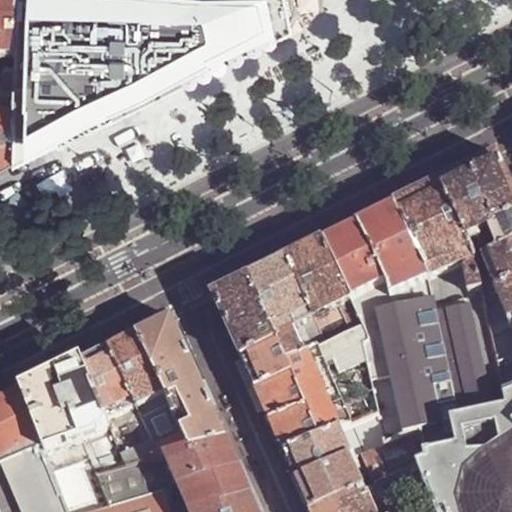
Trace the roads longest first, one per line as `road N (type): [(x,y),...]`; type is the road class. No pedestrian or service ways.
road 1 (tertiary): [(168,248),(491,86)]
road 2 (residential): [(285,511),(168,248)]
road 3 (tertiary): [(0,332),(168,248)]
road 4 (unknown): [(317,0),(277,43),(189,94)]
road 5 (unknown): [(101,173),(175,119),(189,94)]
